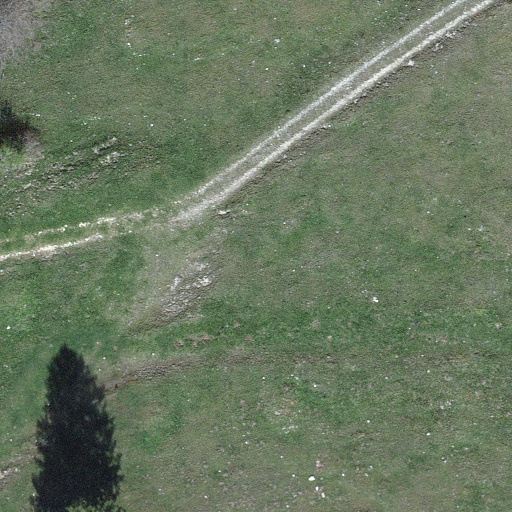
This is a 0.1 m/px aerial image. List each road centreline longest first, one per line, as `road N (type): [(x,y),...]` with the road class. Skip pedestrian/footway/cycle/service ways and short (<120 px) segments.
road 1 (track): [(0,242),(184,203),(469,0)]
road 2 (track): [(0,418),(113,298),(184,203)]
